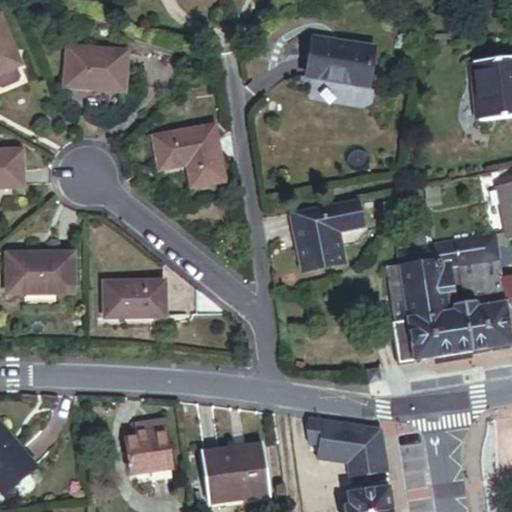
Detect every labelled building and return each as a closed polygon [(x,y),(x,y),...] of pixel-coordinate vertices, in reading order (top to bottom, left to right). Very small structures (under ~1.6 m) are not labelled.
[(0,73),(16,67),(20,65),(0,17),(0,73)] [(342,82),(366,86),(372,45),(312,36),(307,75),(342,80),(342,82)] [(70,88),(125,94),(129,54),(74,49),(70,88)] [(0,89),(21,81),(16,67),(0,73),(0,89)] [(470,141),(511,137),(511,78),(464,83),(470,141)] [(196,188),(228,182),(218,127),(158,138),(164,170),(192,165),(196,188)] [(0,187),(25,187),(24,151),(0,151),(0,187)] [(508,239),(511,238),(511,183),(498,186),(508,239)] [(356,201),(290,214),(301,271),(343,263),(338,234),(362,229),(356,201)] [(399,238),(424,235),(422,221),(396,225),(399,238)] [(401,252),(433,247),(431,233),(424,235),(399,238),(401,252)] [(414,362),(472,353),(464,304),(452,306),(453,313),(448,314),(445,295),(463,293),(459,269),(457,256),(497,249),(495,237),(433,247),(401,252),(398,252),(408,319),(407,319),(408,321),(414,362)] [(459,269),(499,263),(497,249),(457,256),(459,269)] [(408,319),(398,252),(382,254),(393,323),(408,321),(407,319),(408,319)] [(6,293),(72,295),(73,255),(7,253),(6,293)] [(477,309),(506,304),(502,278),(499,263),(459,269),(463,293),(464,304),(476,303),(477,309)] [(292,266),(280,267),(282,278),(293,277),(292,266)] [(511,343),(511,276),(502,278),(506,304),(511,343)] [(104,319),(164,318),(164,284),(104,285),(104,319)] [(472,353),(511,346),(511,343),(506,304),(477,309),(476,303),(464,304),(472,353)] [(400,364),(414,362),(408,321),(393,323),(400,364)] [(386,382),(382,370),(370,375),(374,387),(386,382)] [(132,421),(133,428),(144,427),(145,433),(163,431),(161,417),(132,421)] [(352,426),(322,422),(317,459),(347,464),(350,478),(387,473),(381,430),(352,426)] [(149,483),(170,480),(163,431),(145,433),(144,427),(133,428),(134,435),(123,437),(128,473),(134,472),(136,480),(149,479),(149,483)] [(0,493),(30,469),(0,433),(0,493)] [(208,506),(268,497),(260,446),(201,455),(208,506)] [(343,511),(391,511),(393,511),(390,487),(347,494),(349,507),(343,507),(343,511)]
